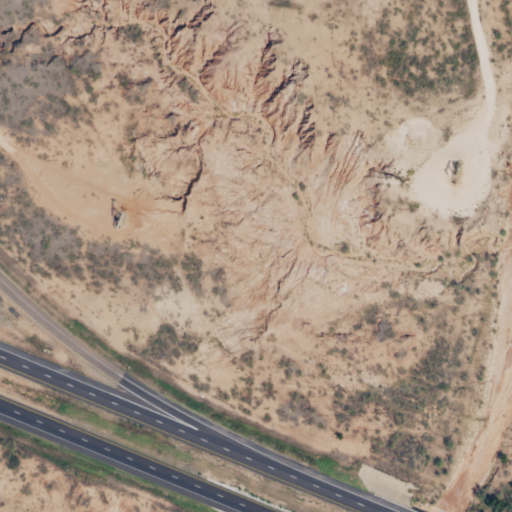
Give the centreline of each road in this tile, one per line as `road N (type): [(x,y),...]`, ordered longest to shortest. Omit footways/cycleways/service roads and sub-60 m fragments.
road 1 (trunk): [(382,511),(0,356)]
road 2 (trunk): [(0,405),(259,511)]
road 3 (trunk): [(196,433),(95,367),(0,287)]
